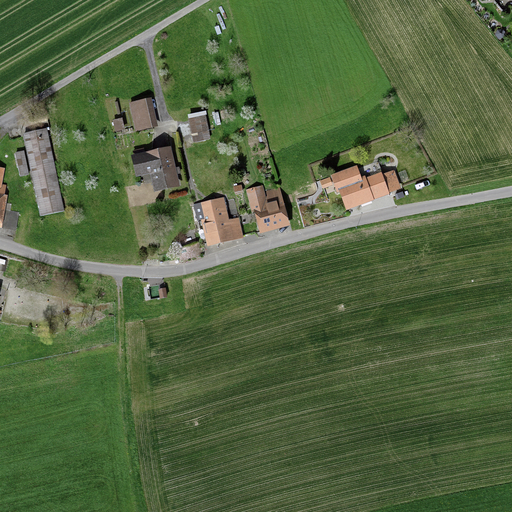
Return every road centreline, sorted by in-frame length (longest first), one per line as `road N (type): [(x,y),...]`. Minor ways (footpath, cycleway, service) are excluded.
road 1 (unclassified): [(511,190),(175,270),(90,267),(0,244)]
road 2 (track): [(119,270),(122,404),(141,511)]
